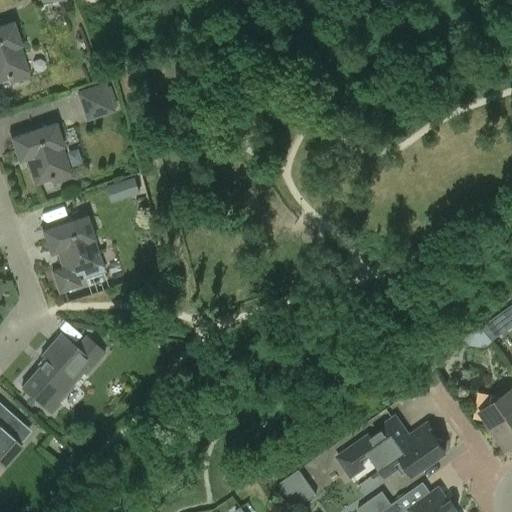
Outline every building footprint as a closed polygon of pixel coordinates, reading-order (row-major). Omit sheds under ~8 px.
[(9,84),(29,77),(19,47),(20,46),(11,18),(0,21),(0,82),(8,80),(9,84)] [(162,63),(162,84),(176,84),(176,62),(162,63)] [(115,112),(104,83),(75,93),(85,123),(115,112)] [(51,185),(70,179),(60,148),(62,147),(53,119),(8,134),(18,162),(25,160),(34,186),(50,180),(51,185)] [(108,200),(139,192),(137,185),(106,193),(108,200)] [(80,286),(77,276),(81,274),(83,279),(102,272),(92,241),(94,240),(84,212),(40,227),(50,255),(56,253),(62,268),(51,272),(59,294),(80,286)] [(511,305),(482,327),(492,341),(511,326),(511,305)] [(82,373),(85,375),(104,353),(85,337),(75,348),(60,334),(40,357),(45,361),(21,388),(51,414),(59,404),(57,402),(82,373)] [(511,388),(479,411),(486,421),(485,429),(492,430),(505,449),(511,444),(511,388)] [(0,466),(4,470),(23,448),(19,444),(31,431),(0,404),(0,466)] [(370,455),(379,469),(414,445),(394,416),(378,428),(380,431),(370,437),(368,434),(336,457),(345,469),(366,455),(370,455)] [(431,433),(414,445),(379,469),(384,476),(397,468),(408,469),(411,475),(444,452),(440,446),(442,439),(435,438),(431,433)] [(315,494),(298,470),(277,484),(286,498),(296,491),(304,502),(315,494)] [(409,511),(453,511),(456,509),(449,500),(447,502),(437,488),(408,509),(409,511)] [(357,508),(360,511),(379,511),(391,504),(382,491),(357,508)] [(391,504),(379,511),(408,511),(409,511),(408,509),(400,498),(391,504)]
